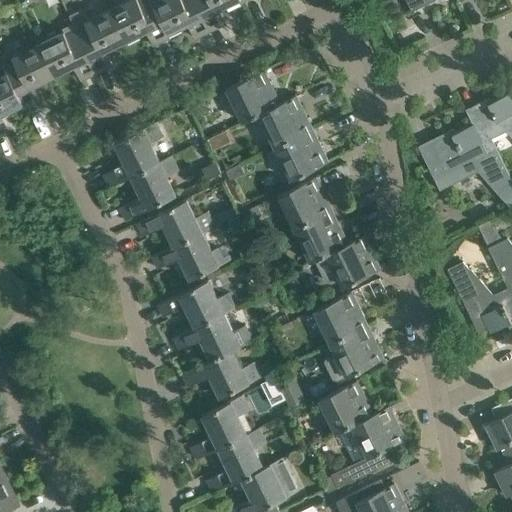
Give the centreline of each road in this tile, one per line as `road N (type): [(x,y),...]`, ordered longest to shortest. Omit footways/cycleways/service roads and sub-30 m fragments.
road 1 (residential): [(171,511),(128,288),(52,145)]
road 2 (residential): [(52,145),(341,9)]
road 3 (residential): [(441,405),(379,92)]
road 4 (residential): [(70,511),(0,366)]
